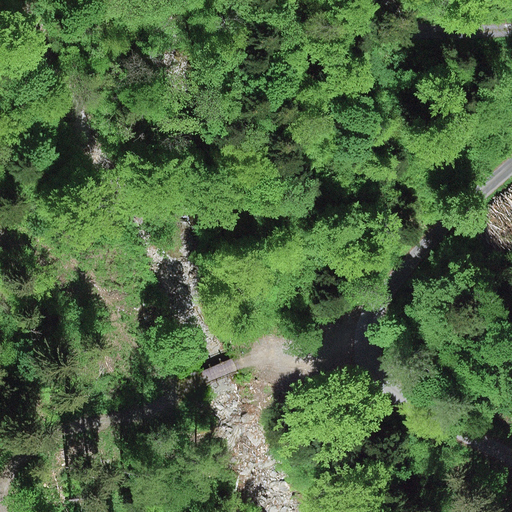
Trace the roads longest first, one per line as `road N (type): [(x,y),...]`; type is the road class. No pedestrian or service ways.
road 1 (unclassified): [(511,465),(375,387),(354,346),(373,308),(445,223),(511,163)]
road 2 (track): [(3,511),(2,492),(20,459),(72,424),(150,416),(192,383),(235,365),(354,346)]
road 3 (track): [(511,28),(418,31),(391,17),(386,0)]
